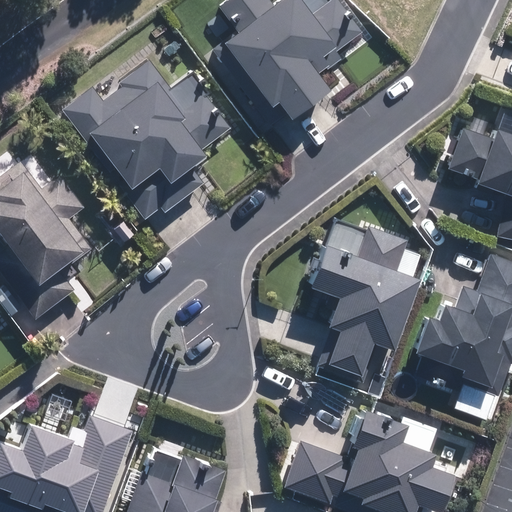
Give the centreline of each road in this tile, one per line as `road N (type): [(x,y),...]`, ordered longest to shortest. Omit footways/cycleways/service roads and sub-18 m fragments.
road 1 (residential): [(466,0),(430,81),(222,244)]
road 2 (residential): [(225,375),(190,387),(147,369),(129,337),(139,305),(222,244)]
road 3 (residential): [(222,244),(232,344),(225,375)]
